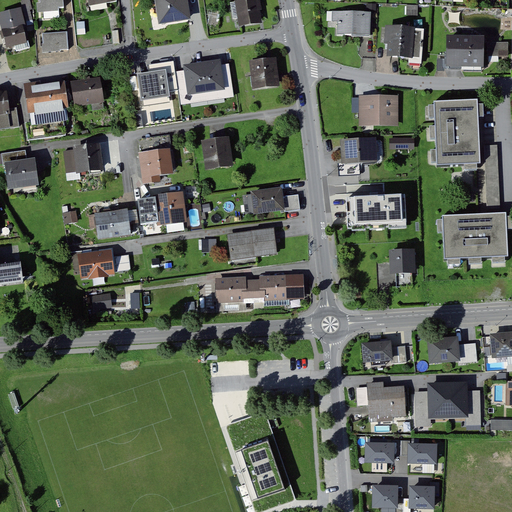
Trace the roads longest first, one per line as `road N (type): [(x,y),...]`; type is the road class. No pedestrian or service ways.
road 1 (tertiary): [(324,325),(0,343)]
road 2 (residential): [(0,79),(295,32)]
road 3 (residential): [(301,68),(332,314)]
road 4 (residential): [(301,68),(511,84)]
road 5 (residential): [(336,335),(347,511)]
road 6 (tertiary): [(511,314),(346,323)]
